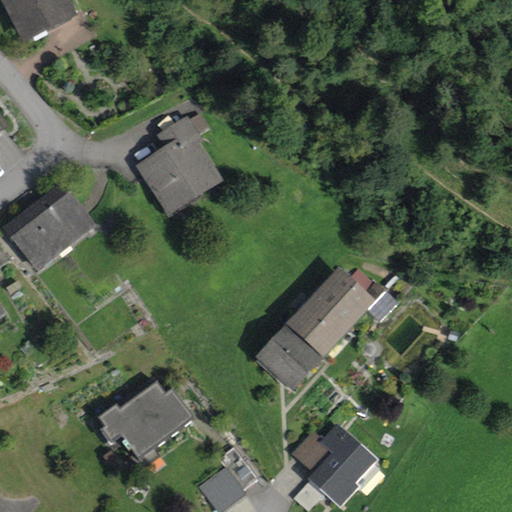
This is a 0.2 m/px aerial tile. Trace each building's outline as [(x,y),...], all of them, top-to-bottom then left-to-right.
[(70,0),(1,0),(24,45),(79,17),(70,0)] [(0,113),(0,136),(11,128),(0,113)] [(166,148),(136,167),(170,220),(226,183),(203,147),(206,145),(188,118),(159,137),(166,148)] [(61,184),(4,228),(38,272),(95,228),(61,184)] [(339,268),(286,325),(325,361),(368,316),(381,327),(402,305),(378,282),(375,285),(360,271),(351,280),(339,268)] [(286,325),(256,358),(295,393),(325,361),(286,325)] [(117,407),(100,420),(105,427),(101,431),(112,445),(123,438),(139,460),(195,420),(173,391),(167,396),(158,384),(121,411),(117,407)] [(323,439),(314,432),(293,456),(313,473),(308,478),(340,506),(358,485),(356,483),(377,459),(336,423),(323,439)] [(224,511),(248,494),(227,466),(199,487),(217,511),(224,511)]
